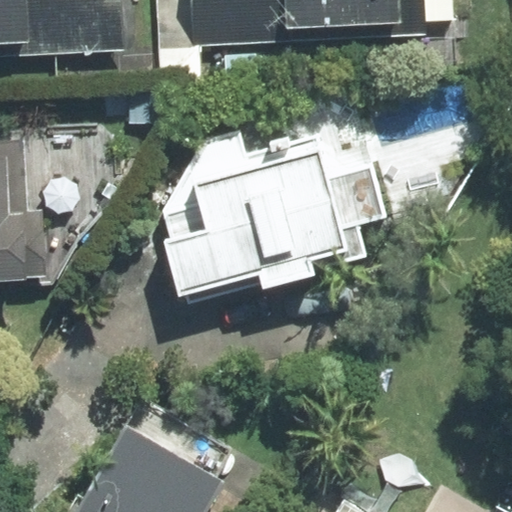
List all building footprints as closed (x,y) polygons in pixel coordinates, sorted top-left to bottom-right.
[(0,0),(0,56),(120,51),(117,0),(0,0)] [(165,0),(168,42),(429,30),(427,0),(165,0)] [(152,207),(187,312),(408,237),(356,82),(210,131),(227,182),(152,207)] [(0,288),(32,287),(27,135),(0,136),(0,288)] [(56,511),(202,511),(238,446),(126,385),(56,511)] [(323,511),(426,511),(346,470),(323,511)]
